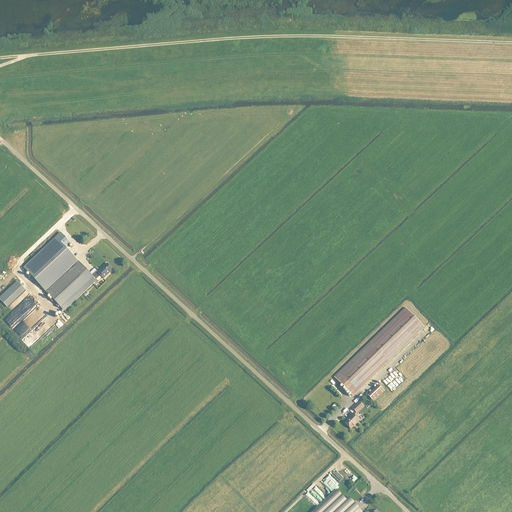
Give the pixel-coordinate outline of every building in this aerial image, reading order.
[(91,275),(77,260),(65,248),(70,243),(61,233),(45,248),(24,268),(42,288),(45,291),(64,311),(88,288),(96,280),(91,275)] [(91,275),(96,280),(100,275),(103,278),(113,270),(106,263),(103,266),(103,267),(101,269),(101,268),(97,272),(96,270),(91,275)] [(0,283),(2,281),(4,283),(9,276),(0,269),(0,283)] [(0,300),(7,307),(25,290),(17,281),(0,296),(0,300)] [(424,327),(405,308),(334,377),(352,396),(424,327)] [(46,318),(38,326),(46,333),(54,324),(46,318)] [(26,337),(33,344),(45,333),(38,326),(26,337)] [(398,384),(394,380),(396,379),(394,376),(391,378),(390,376),(388,378),(396,386),(398,384)] [(373,402),(384,391),(379,385),(367,396),(373,402)] [(361,404),(359,402),(352,408),(356,412),(359,409),(358,407),(361,404)] [(347,419),(344,422),(350,429),(360,420),(353,413),(349,418),(347,420),(347,419)] [(342,474),(343,473),(344,473),(341,470),(344,467),(340,463),(335,467),(342,474)] [(338,484),(342,479),(332,470),(328,475),(338,484)] [(312,511),(353,511),(359,508),(349,497),(346,500),(337,490),(312,511)]
